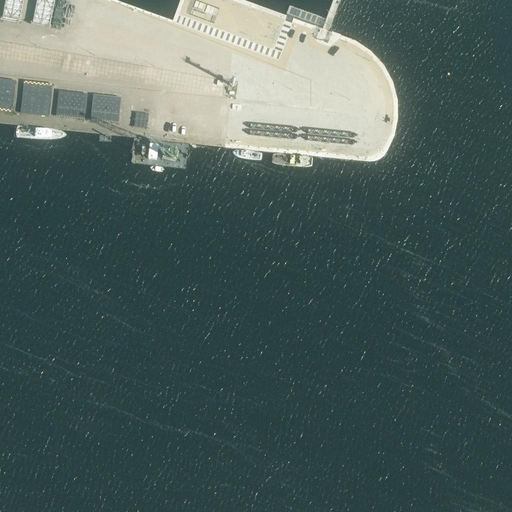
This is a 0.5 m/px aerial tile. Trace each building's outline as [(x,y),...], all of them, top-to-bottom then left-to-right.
[(5,0),(2,18),(19,21),(23,0),(5,0)] [(37,0),(32,23),(49,26),(55,0),(37,0)] [(185,48),(180,60),(191,65),(196,52),(185,48)] [(0,78),(0,107),(11,109),(15,80),(0,78)] [(83,119),(87,94),(59,90),(55,115),(83,119)] [(93,94),(91,119),(117,121),(119,96),(93,94)] [(204,116),(202,134),(216,136),(218,117),(204,116)]
